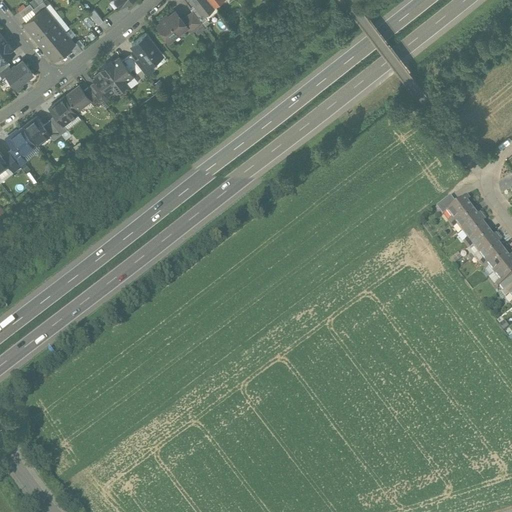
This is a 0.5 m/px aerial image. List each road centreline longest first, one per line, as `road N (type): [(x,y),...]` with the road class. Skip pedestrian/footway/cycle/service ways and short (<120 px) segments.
road 1 (motorway): [(0,362),(467,0)]
road 2 (motorway): [(426,0),(0,326)]
road 3 (residential): [(56,81),(158,0)]
